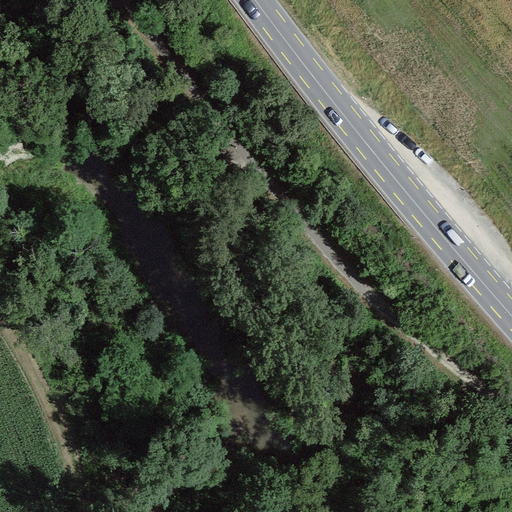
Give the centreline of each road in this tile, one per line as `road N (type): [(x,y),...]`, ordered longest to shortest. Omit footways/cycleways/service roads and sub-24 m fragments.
road 1 (track): [(119,0),(219,146),(327,262),(511,423)]
road 2 (secondary): [(511,316),(254,0)]
